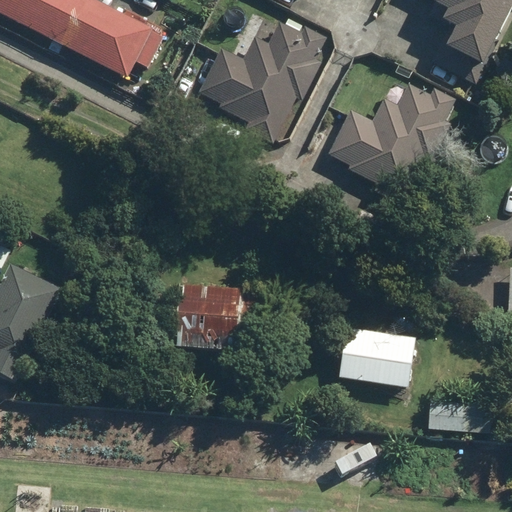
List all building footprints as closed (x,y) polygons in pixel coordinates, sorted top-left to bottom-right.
[(0,0),(0,19),(129,85),(137,69),(150,76),(166,45),(153,39),(154,36),(83,0),(0,0)] [(432,67),(477,89),(511,21),(511,0),(421,0),(437,8),(431,20),(451,31),(432,67)] [(272,152),(296,104),(302,107),(323,67),(317,64),(327,44),(284,22),(270,49),(258,43),(247,65),(222,52),(199,98),(221,109),(219,113),(246,127),(242,136),(272,152)] [(352,115),(328,160),(350,172),(349,175),(378,191),(375,196),(406,212),(430,166),(434,168),(454,130),(446,126),(457,107),(432,94),(428,103),(407,93),(398,110),(385,103),(372,126),(352,115)] [(0,380),(16,388),(61,293),(11,269),(0,291),(0,380)] [(179,289),(174,356),(237,361),(239,339),(263,340),(266,295),(179,289)] [(351,332),(342,383),(410,395),(419,344),(351,332)] [(430,406),(429,436),(491,437),(492,408),(430,406)]
